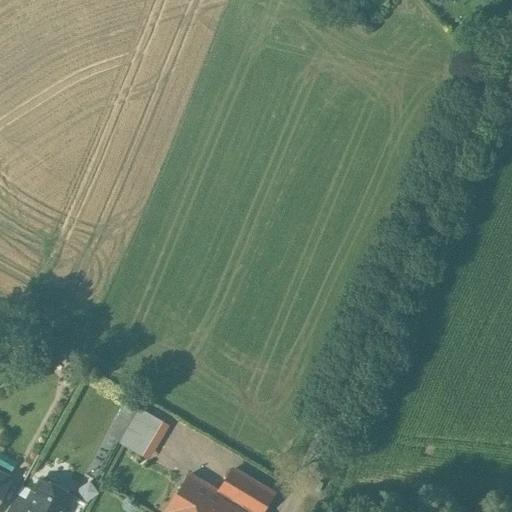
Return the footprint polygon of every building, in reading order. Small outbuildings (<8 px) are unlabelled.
[(139,408),(118,443),(142,457),(162,422),(139,408)] [(232,470),(218,493),(189,475),(165,511),(260,511),(272,494),(247,479),(232,470)] [(0,497),(10,480),(0,474),(0,497)] [(89,497),(95,484),(83,478),(77,491),(89,497)] [(65,511),(73,497),(41,479),(34,493),(31,491),(19,511),(65,511)]
